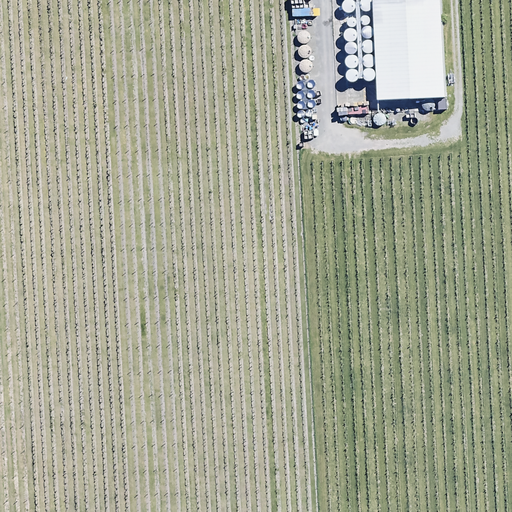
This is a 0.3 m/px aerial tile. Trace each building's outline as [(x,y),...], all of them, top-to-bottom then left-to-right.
[(366,11),(367,10),(369,10),(370,8),(371,7),(371,5),(371,3),(370,2),(369,1),(367,0),(364,0),(362,1),(361,3),(360,5),(361,6),(361,8),(363,10),(364,10),(366,11)] [(372,0),(377,101),(438,98),(438,110),(447,110),(442,0),(372,0)] [(350,11),(351,11),(353,10),(354,9),(355,8),(355,6),(355,4),(354,3),(353,2),(351,1),(349,1),(347,1),(346,2),(345,4),(344,5),(344,7),(345,9),(346,10),(348,11),(350,11)] [(365,25),(367,25),(368,24),(370,23),(370,21),(371,19),(370,18),(370,16),(368,15),(367,14),(365,14),(363,14),(361,15),(360,17),(360,19),(360,21),(361,22),(362,24),(363,25),(365,25)] [(351,26),(353,26),(354,25),(355,24),(356,22),(356,21),(356,19),(355,17),(354,16),(353,15),(351,15),(349,16),(347,17),(346,18),(346,20),(346,22),(346,24),(348,25),(349,26),(351,26)] [(367,38),(369,38),(370,37),(371,36),(372,34),(372,33),(372,31),(371,29),(370,28),(368,27),(367,27),(365,28),(363,29),(362,30),(362,32),(362,34),(362,36),(364,37),(365,38),(367,38)] [(350,40),(352,40),(354,39),(355,38),(356,36),(356,35),(356,33),(355,31),(353,30),(352,30),(350,29),(348,30),(347,31),(346,32),(345,34),(345,36),(346,38),(347,39),(349,40),(350,40)] [(304,43),(306,43),(308,42),(309,41),(310,39),(310,38),(310,36),(309,34),(308,33),(306,33),(304,32),(302,33),(301,34),(300,35),(299,37),(299,39),(300,41),(301,42),(303,43),(304,43)] [(351,53),(353,53),(354,52),(356,51),(356,49),(357,47),(356,46),(356,44),(354,43),(353,42),(351,42),(349,43),(347,44),(346,45),(346,47),(346,49),(347,50),(348,52),(349,53),(351,53)] [(367,52),(369,52),(371,51),(372,50),(373,49),(373,47),(373,45),(372,44),(371,43),(369,42),(367,42),(365,42),(364,43),(363,45),(362,46),(362,48),(363,50),(364,51),(366,52),(367,52)] [(305,57),(306,57),(308,56),(309,55),(310,53),(310,51),(310,50),(309,48),(308,47),(306,46),(304,46),(303,46),(301,47),(300,49),(299,51),(300,53),(300,54),(302,56),(303,57),(305,57)] [(368,66),(370,66),(371,65),(373,64),(373,62),(374,61),(373,59),(373,57),(371,56),(370,55),(368,55),(366,56),(365,57),(363,58),(363,60),(363,62),(364,64),(365,65),(366,66),(368,66)] [(352,67),(353,66),(355,65),(356,64),(357,63),(357,61),(357,59),(356,58),(355,57),(353,56),(351,56),(350,56),(348,57),(347,59),(346,60),(346,62),(347,64),(348,65),(350,66),(352,67)] [(306,71),(308,71),(309,70),(310,69),(311,68),(311,66),(311,64),(310,63),(309,61),(307,61),(306,61),(304,61),(302,62),(301,64),(300,65),(301,67),(301,69),(303,70),(304,71),(306,71)] [(369,80),(370,79),(372,79),(373,77),(374,76),(374,74),(374,72),(373,71),(372,70),(370,69),(368,69),(367,69),(365,70),(364,72),(363,74),(364,75),(364,77),(366,78),(367,79),(369,80)] [(353,81),(355,81),(356,80),(357,79),(358,77),(358,76),(358,74),(357,72),(356,71),(355,70),(353,70),(351,71),(349,72),(348,73),(348,75),(348,77),(348,79),(350,80),(351,81),(353,81)] [(429,111),(431,110),(433,110),(434,108),(435,107),(435,105),(435,104),(434,102),(433,101),(431,100),(429,100),(427,100),(426,101),(425,103),(424,105),(424,107),(425,108),(426,110),(428,110),(429,111)] [(380,125),(382,125),(383,124),(384,123),(385,121),(385,119),(385,118),(384,116),(383,115),(382,114),(380,114),(378,115),(376,116),(375,117),(375,119),(375,121),(375,122),(377,124),(378,125),(380,125)]
